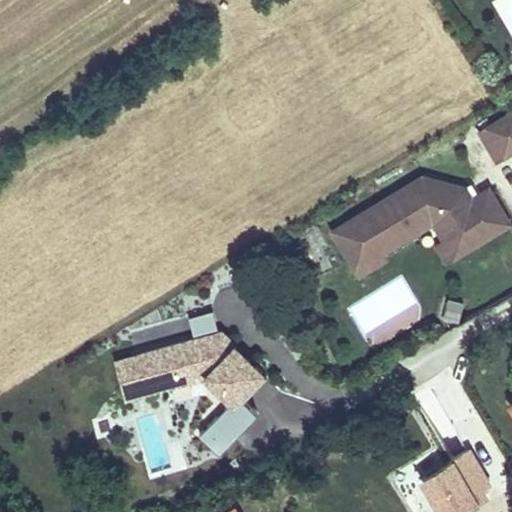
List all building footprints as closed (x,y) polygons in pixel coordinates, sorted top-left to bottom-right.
[(511,101),(494,111),(510,141),(511,140),(511,101)] [(510,141),(494,111),(486,116),(502,145),(510,141)] [(454,169),(439,153),(393,179),(396,183),(422,169),(424,173),(442,166),(445,165),(447,165),(450,166),(452,167),(454,169)] [(469,173),(461,177),(454,169),(452,167),(450,166),(447,165),(445,165),(442,166),(424,173),(422,169),(396,183),(393,179),(337,210),(358,248),(387,232),(380,219),(406,204),(413,217),(438,203),(458,238),(511,207),(493,174),(475,184),(469,173)] [(380,219),(387,232),(413,217),(406,204),(380,219)] [(449,243),(458,238),(447,220),(438,225),(449,243)] [(391,238),(387,232),(358,248),(362,254),(391,238)] [(114,353),(126,401),(211,381),(218,412),(199,432),(221,452),(253,418),(248,393),(269,370),(205,310),(188,314),(192,335),(114,353)] [(511,384),(500,391),(511,414),(511,384)] [(424,454),(389,473),(410,511),(458,511),(495,492),(469,446),(431,466),(424,454)] [(212,476),(168,500),(174,511),(196,511),(223,498),(212,476)] [(243,511),(237,502),(218,511),(243,511)]
